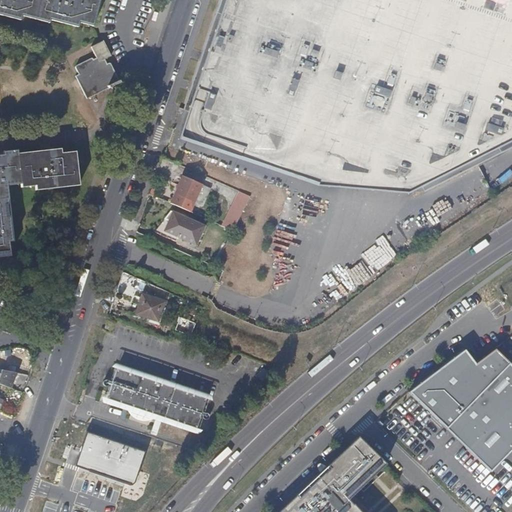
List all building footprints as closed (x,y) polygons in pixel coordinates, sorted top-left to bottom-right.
[(37,19),(41,0),(0,0),(0,13),(22,20),(23,15),(37,19)] [(93,25),(99,0),(41,0),(37,19),(50,22),(51,19),(79,26),(80,22),(93,25)] [(511,0),(225,0),(180,136),(317,183),(401,192),(511,136),(511,0)] [(120,83),(110,62),(107,62),(106,60),(112,56),(104,40),(91,47),(96,58),(94,59),(92,57),(75,66),(79,75),(76,76),(87,99),(120,83)] [(21,182),(18,152),(18,148),(3,150),(3,153),(0,153),(0,197),(8,196),(7,184),(21,182)] [(79,184),(75,150),(60,151),(60,148),(18,152),(21,182),(22,186),(32,185),(35,186),(36,189),(79,184)] [(194,202),(202,184),(182,176),(170,203),(182,209),(186,199),(194,202)] [(234,232),(250,196),(238,191),(222,226),(234,232)] [(0,255),(10,255),(9,241),(13,241),(8,196),(0,197),(0,255)] [(196,244),(203,226),(170,211),(164,219),(168,221),(164,231),(196,244)] [(156,321),(163,302),(142,294),(135,313),(156,321)] [(110,332),(115,318),(108,315),(103,330),(110,332)] [(465,344),(415,395),(492,472),(511,451),(511,358),(499,345),(483,361),(465,344)] [(206,400),(207,395),(117,364),(115,368),(206,400)] [(13,380),(16,372),(0,368),(0,383),(10,387),(13,380)] [(196,427),(206,400),(115,368),(105,396),(131,405),(129,410),(149,417),(151,411),(196,427)] [(355,511),(348,505),(385,469),(356,441),(281,511),(355,511)]
